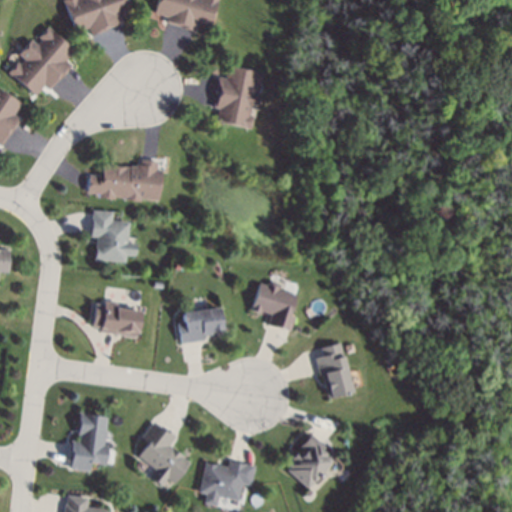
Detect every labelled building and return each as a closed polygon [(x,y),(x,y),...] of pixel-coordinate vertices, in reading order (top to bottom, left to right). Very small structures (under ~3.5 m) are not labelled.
[(124,0),(128,12),(115,16),(118,24),(90,32),(88,33),(86,28),(72,32),(61,0),(124,0)] [(213,0),(205,28),(192,24),(190,24),(188,28),(165,21),(163,20),(164,16),(150,12),(153,0),(213,0)] [(72,49),(63,59),(69,65),(67,67),(48,89),(47,90),(41,85),(32,95),(3,70),(14,58),(18,62),(21,59),(15,54),(29,38),(34,43),(38,38),(35,35),(44,24),(72,49)] [(259,73),(256,85),(251,84),(249,91),(258,92),(254,109),(248,107),(246,117),(249,118),(247,128),(213,121),(216,109),(208,108),(208,106),(213,79),(214,77),(221,78),(224,65),(259,73)] [(0,90),(19,104),(11,115),(17,118),(15,121),(0,143),(0,90)] [(141,159),(152,160),(155,161),(153,170),(160,171),(155,201),(137,199),(137,202),(123,200),(123,198),(111,196),(111,200),(96,197),(97,194),(85,192),(88,174),(96,176),(97,171),(99,171),(101,163),(128,167),(128,165),(133,166),(133,163),(137,164),(138,158),(141,159)] [(111,211),(110,220),(128,222),(126,242),(134,243),(133,256),(124,255),(123,262),(93,259),(96,237),(89,236),(89,233),(91,213),(91,209),(111,211)] [(275,283),(276,286),(275,289),(293,295),(287,314),(292,316),(287,332),(285,331),(266,325),(265,324),(269,314),(258,310),(257,313),(248,310),(257,283),(264,285),(265,283),(269,281),(275,283)] [(115,301),(115,307),(137,309),(135,335),(121,334),(100,332),(100,327),(92,327),(94,303),(103,304),(103,300),(115,301)] [(220,329),(209,331),(209,334),(201,335),(201,340),(198,340),(180,343),(179,343),(176,321),(181,320),(180,313),(217,307),(220,329)] [(349,392),(325,398),(319,374),(316,374),(315,372),(312,358),(320,356),(317,347),(318,347),(337,342),(349,392)] [(103,414),(99,444),(103,444),(101,463),(87,461),(86,469),(65,466),(66,464),(69,442),(69,438),(75,439),(76,433),(73,433),(76,411),(103,414)] [(158,426),(160,424),(174,434),(166,445),(187,460),(171,482),(163,477),(158,483),(148,476),(154,468),(136,455),(146,441),(140,436),(152,421),(158,426)] [(308,435),(318,444),(321,447),(319,450),(323,453),(320,456),(326,462),(314,475),(315,476),(304,488),(297,482),(284,470),(286,468),(285,466),(290,460),(288,458),(294,452),(296,454),(300,449),(298,446),(308,435)] [(228,460),(251,465),(252,466),(248,485),(240,483),(236,501),(215,496),(213,505),(201,503),(204,493),(196,492),(203,462),(225,467),(226,460),(228,460)] [(85,498),(83,508),(98,510),(103,510),(102,511),(59,511),(61,503),(63,504),(64,496),(64,495),(85,498)]
